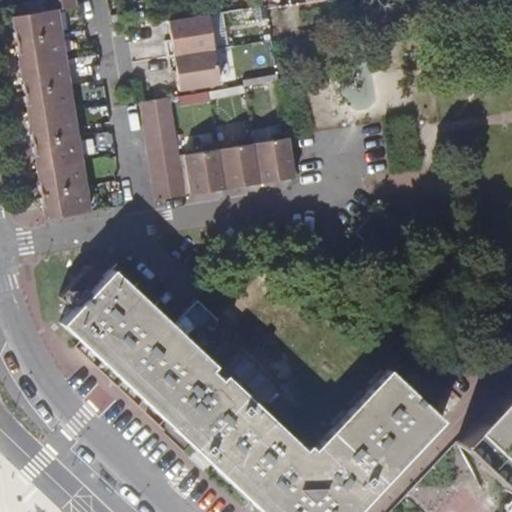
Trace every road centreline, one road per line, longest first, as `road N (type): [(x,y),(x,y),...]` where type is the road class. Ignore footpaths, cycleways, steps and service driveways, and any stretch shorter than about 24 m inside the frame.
road 1 (residential): [(140,225),(444,173)]
road 2 (residential): [(182,511),(56,389),(30,351),(0,275)]
road 3 (residential): [(371,511),(511,361)]
road 4 (residential): [(0,249),(140,225)]
